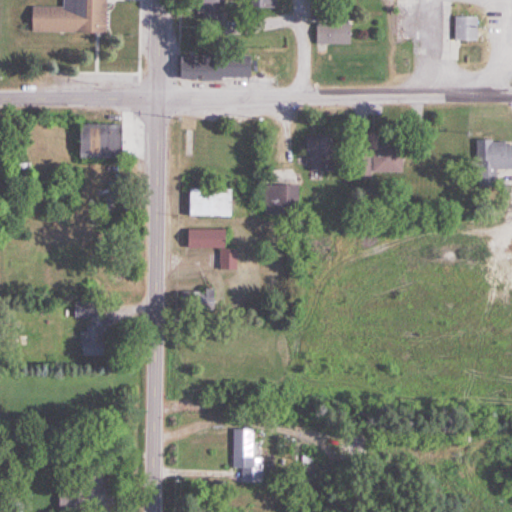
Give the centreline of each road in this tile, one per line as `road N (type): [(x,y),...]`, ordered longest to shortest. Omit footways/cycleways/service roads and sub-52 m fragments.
road 1 (tertiary): [(158,511),(166,0)]
road 2 (tertiary): [(0,98),(511,95)]
